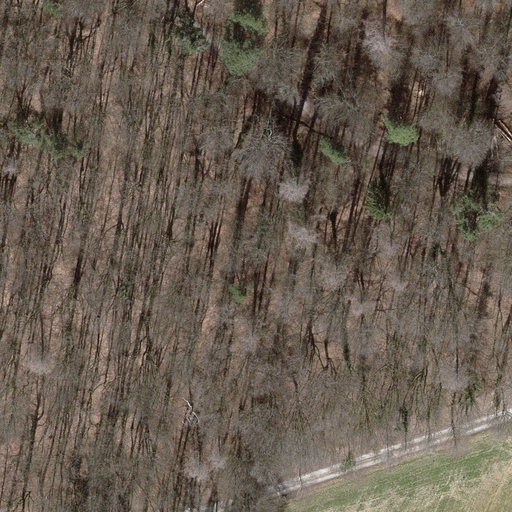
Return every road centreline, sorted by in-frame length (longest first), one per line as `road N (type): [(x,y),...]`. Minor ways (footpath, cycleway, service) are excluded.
road 1 (track): [(511,176),(401,159),(174,53),(125,0)]
road 2 (track): [(213,511),(511,414)]
